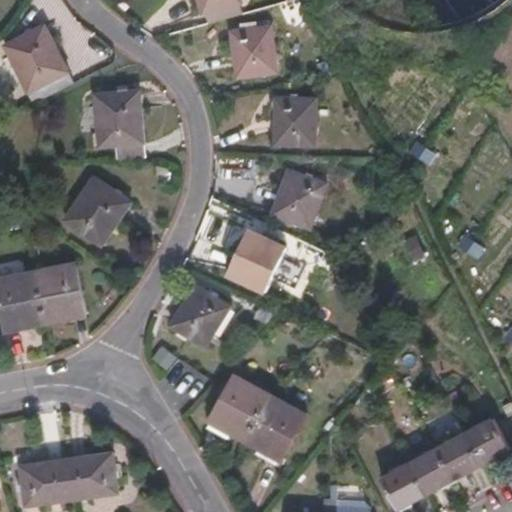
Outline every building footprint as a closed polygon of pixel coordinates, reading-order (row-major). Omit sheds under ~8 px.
[(199,0),(203,14),(243,2),(242,0),(199,0)] [(47,27),(8,46),(30,91),(70,72),(47,27)] [(273,27),(234,32),(239,77),(278,72),(273,27)] [(141,92),(97,95),(100,146),(145,143),(141,92)] [(276,145),(317,146),(317,99),(277,98),(276,145)] [(273,214),(311,228),(327,184),(290,171),(273,214)] [(96,179),(67,220),(103,245),(132,203),(96,179)] [(251,230),(230,273),(266,291),(287,248),(251,230)] [(37,272),(48,324),(62,321),(61,318),(85,313),(75,265),(37,272)] [(34,327),(48,324),(37,272),(0,279),(0,285),(9,332),(23,329),(22,324),(33,322),(34,327)] [(196,286),(171,326),(206,347),(230,308),(196,286)] [(233,435),(246,442),(261,412),(271,395),(235,377),(213,419),(235,431),(233,435)] [(261,412),(246,442),(259,449),(261,446),(283,458),(307,414),(271,395),(261,412)] [(466,435),(483,465),(509,450),(494,420),(466,435)] [(439,450),(455,480),(483,465),(466,435),(439,450)] [(411,465),(427,495),(455,480),(439,450),(411,465)] [(68,461),(73,501),(119,494),(114,454),(68,461)] [(28,509),(73,501),(68,461),(22,467),(28,509)] [(400,510),(427,495),(411,465),(384,480),(400,510)] [(331,511),(371,511),(372,505),(366,499),(332,497),(331,511)]
